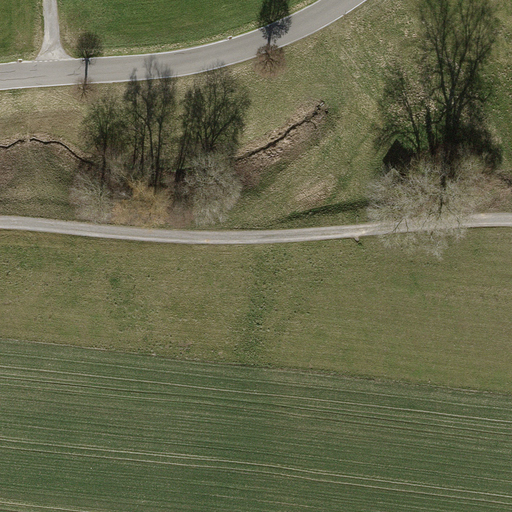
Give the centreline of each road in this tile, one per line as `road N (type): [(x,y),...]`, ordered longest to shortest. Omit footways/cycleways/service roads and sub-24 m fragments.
road 1 (track): [(511,221),(224,239),(0,224)]
road 2 (tertiary): [(0,85),(199,62),(309,25),(348,0)]
